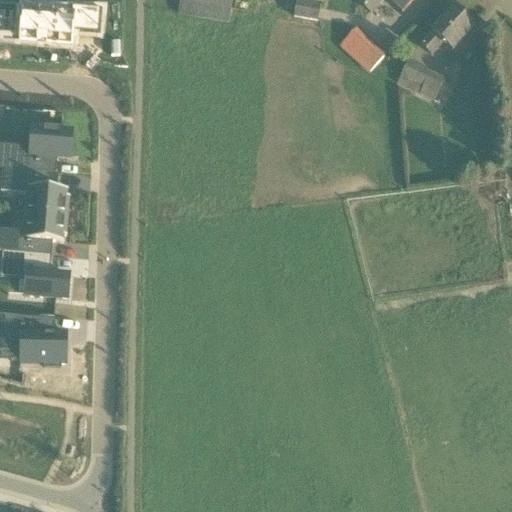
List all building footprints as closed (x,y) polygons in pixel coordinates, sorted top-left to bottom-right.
[(228,24),(231,0),(179,0),(177,15),(228,24)] [(384,0),(386,0),(402,15),(416,0),(358,0),(357,2),(370,15),(384,0)] [(317,23),(320,7),(296,2),(293,19),(317,23)] [(443,44),(452,52),(473,29),(453,10),(432,33),(432,34),(420,47),(431,56),(443,44)] [(18,47),(18,48),(34,50),(34,51),(35,51),(35,50),(45,51),(44,52),(45,52),(46,51),(71,54),(73,39),(98,41),(101,18),(71,14),(71,20),(21,15),(18,47)] [(355,31),(338,49),(367,75),(384,57),(355,31)] [(397,85),(439,104),(449,82),(408,63),(397,85)] [(0,171),(2,172),(55,176),(57,160),(69,161),(71,134),(59,133),(59,132),(44,130),(44,132),(32,131),(31,149),(20,148),(0,146),(0,171)] [(2,172),(0,194),(26,196),(24,214),(24,215),(68,219),(68,218),(67,218),(69,200),(69,199),(66,198),(67,193),(67,192),(56,191),(58,176),(55,176),(2,172)] [(0,231),(0,254),(49,258),(51,258),(52,244),(63,245),(63,243),(63,238),(66,238),(66,237),(67,219),(68,219),(24,215),(24,216),(23,234),(0,231)] [(2,255),(0,279),(0,280),(25,282),(24,298),(67,302),(69,278),(50,276),(51,259),(51,258),(49,258),(2,255)] [(0,316),(0,340),(11,341),(10,363),(20,363),(20,365),(44,366),(44,370),(61,371),(61,366),(65,366),(66,335),(54,334),(42,334),(42,322),(0,316)]
